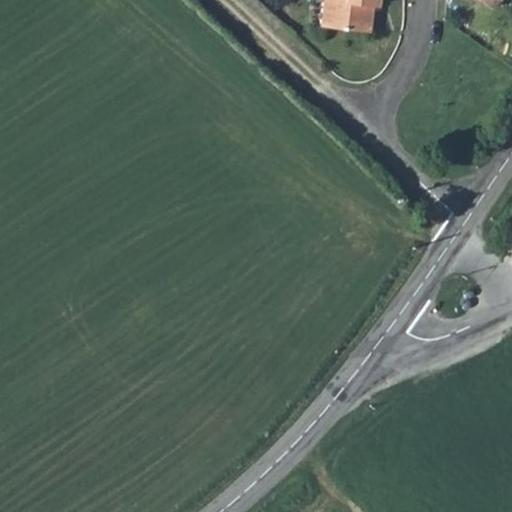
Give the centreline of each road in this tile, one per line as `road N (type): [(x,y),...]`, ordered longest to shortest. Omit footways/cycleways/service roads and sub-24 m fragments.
road 1 (residential): [(468,221),(367,122),(415,56),(422,0)]
road 2 (tertiary): [(224,511),(304,435),(391,331)]
road 3 (track): [(367,122),(233,0)]
road 4 (tertiary): [(391,331),(468,221)]
road 5 (unclassified): [(511,309),(449,339),(413,342),(391,331)]
